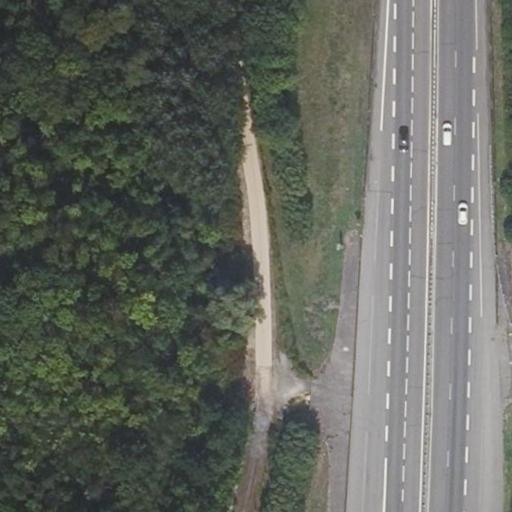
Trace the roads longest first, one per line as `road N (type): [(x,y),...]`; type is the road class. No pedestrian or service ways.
road 1 (motorway): [(450,511),(457,0)]
road 2 (motorway): [(408,0),(393,457)]
